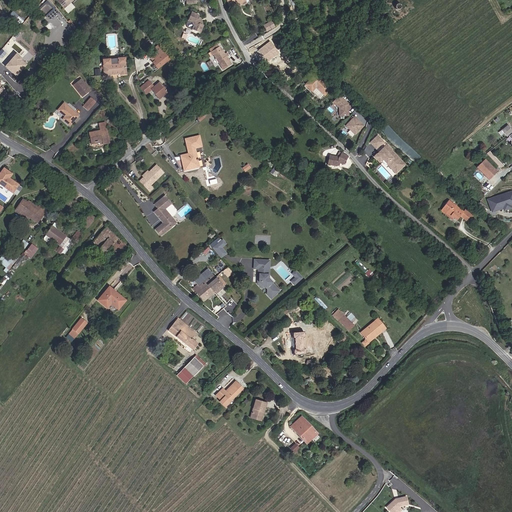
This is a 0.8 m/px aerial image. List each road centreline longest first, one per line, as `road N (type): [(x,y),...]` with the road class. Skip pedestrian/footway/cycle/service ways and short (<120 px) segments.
road 1 (tertiary): [(83,190),(161,276),(291,393),(330,408)]
road 2 (residential): [(472,272),(254,58)]
road 3 (residential): [(83,190),(254,58)]
road 4 (tertiary): [(330,408),(358,399),(429,329)]
road 5 (unclassified): [(358,511),(381,479),(330,408)]
